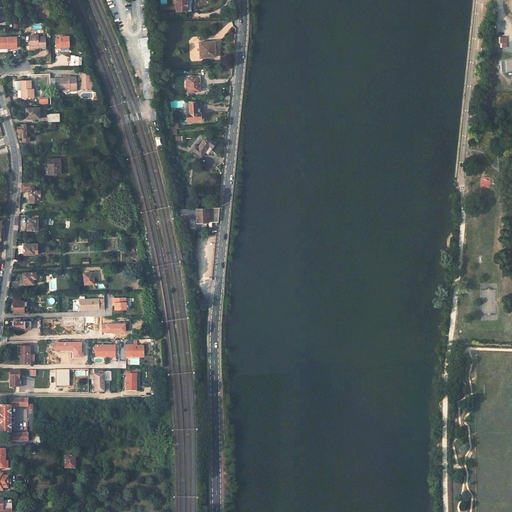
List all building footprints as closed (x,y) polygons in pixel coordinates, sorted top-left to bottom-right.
[(165,7),(165,12),(187,11),(186,0),(175,0),(175,4),(173,4),(173,6),(165,7)] [(30,35),(30,45),(38,45),(38,47),(46,47),(46,37),(38,37),(38,35),(30,35)] [(56,39),(56,48),(60,48),(60,47),(70,47),(69,36),(60,36),(60,39),(56,39)] [(0,37),(0,47),(7,47),(8,48),(17,48),(16,37),(0,37)] [(506,37),(497,37),(497,44),(500,44),(500,48),(506,48),(506,37)] [(199,42),(200,58),(215,57),(214,41),(199,42)] [(511,59),(499,60),(500,72),(511,70),(511,59)] [(92,88),(92,73),(81,74),(82,78),(82,89),(92,88)] [(186,77),(187,93),(200,92),(200,82),(198,82),(197,77),(186,77)] [(77,89),(76,78),(55,79),(56,89),(77,89)] [(21,81),(21,97),(33,97),(33,89),(31,89),(30,81),(21,81)] [(186,113),(186,120),(200,119),(200,112),(196,113),(196,109),(196,101),(188,102),(189,113),(186,113)] [(26,108),(26,119),(39,119),(38,108),(26,108)] [(47,114),(48,122),(59,121),(59,114),(47,114)] [(19,131),(19,137),(22,137),(22,141),(29,141),(29,137),(26,137),(26,128),(33,128),(33,125),(26,125),(26,124),(19,124),(19,127),(17,127),(17,131),(19,131)] [(194,145),(191,150),(201,157),(205,152),(209,146),(211,147),(215,142),(205,135),(197,147),(194,145)] [(45,167),(45,168),(60,167),(59,159),(47,159),(48,167),(45,167)] [(29,188),(20,188),(20,191),(28,191),(33,190),(33,182),(29,182),(29,188)] [(28,191),(29,202),(39,201),(38,196),(40,196),(40,190),(33,190),(28,191)] [(179,209),(182,219),(187,219),(187,215),(190,215),(195,215),(196,223),(208,222),(208,224),(211,224),(211,222),(217,222),(219,207),(190,209),(179,209)] [(27,225),(27,230),(37,230),(37,216),(31,216),(31,219),(28,219),(28,225),(27,225)] [(23,244),(24,254),(37,254),(37,244),(23,244)] [(22,272),(23,284),(33,284),(33,279),(35,278),(35,272),(30,272),(22,272)] [(83,273),(84,284),(94,283),(92,272),(83,273)] [(496,313),(495,290),(491,290),(491,295),(488,295),(488,300),(490,300),(490,308),(482,309),(483,313),(496,313)] [(99,298),(79,299),(79,310),(84,309),(86,308),(87,308),(87,309),(99,309),(99,298)] [(126,298),(113,298),(113,303),(115,303),(115,305),(115,310),(126,310),(126,298)] [(13,301),(14,314),(24,313),(24,307),(23,300),(20,301),(13,301)] [(13,318),(13,327),(24,327),(24,330),(30,330),(30,322),(27,322),(27,318),(13,318)] [(115,344),(95,344),(95,355),(110,355),(110,356),(115,356),(115,344)] [(137,344),(127,344),(127,348),(126,348),(126,356),(143,356),(143,345),(137,345),(137,344)] [(20,354),(20,364),(29,364),(29,353),(29,346),(18,346),(18,354),(20,354)] [(10,371),(10,386),(19,386),(19,371),(10,371)] [(125,390),(136,390),(135,372),(124,373),(125,390)] [(94,375),(94,391),(104,391),(103,375),(94,375)] [(0,433),(10,433),(10,422),(10,418),(10,406),(0,406),(0,433)] [(65,456),(65,468),(74,468),(74,461),(74,456),(65,456)] [(0,499),(0,510),(2,510),(2,511),(10,511),(10,502),(2,502),(2,499),(0,499)]
